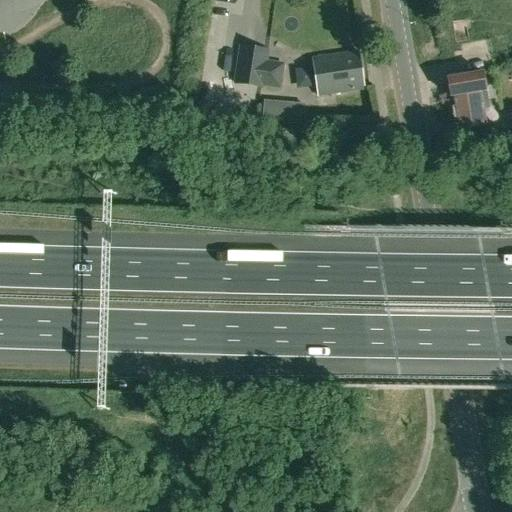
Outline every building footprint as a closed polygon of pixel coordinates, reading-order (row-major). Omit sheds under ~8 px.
[(280,89),(284,64),(267,61),(269,50),(241,46),(235,83),(280,89)] [(319,96),(364,89),(358,51),(313,58),(319,96)] [(457,129),(486,124),(483,104),(488,103),(483,72),(449,78),(457,129)] [(355,108),(375,107),(374,98),(354,99),(355,108)] [(285,103),(265,101),(264,117),(284,119),(285,103)]
